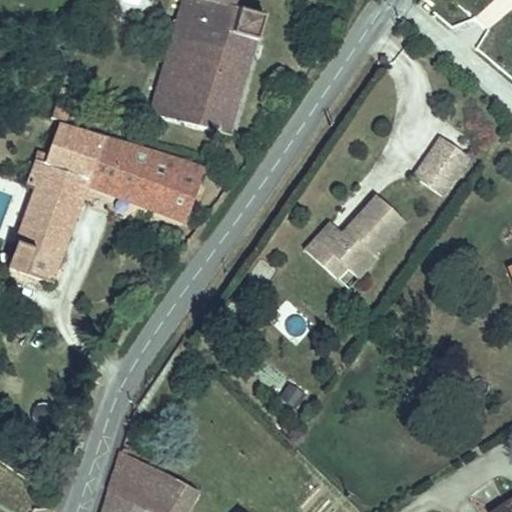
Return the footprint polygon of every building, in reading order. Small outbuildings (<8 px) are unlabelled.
[(200,0),(164,121),(243,143),(278,21),(242,10),(244,0),(200,0)] [(77,130),(87,100),(73,95),(63,126),(77,130)] [(49,199),(38,231),(75,245),(94,192),(111,145),(73,133),(61,164),(52,161),(40,195),(49,199)] [(210,175),(111,145),(94,192),(191,226),(210,175)] [(445,213),(472,174),(446,155),(418,194),(445,213)] [(377,271),(408,239),(380,212),(345,250),(333,239),(312,262),(324,274),(331,267),(351,285),(356,290),(375,269),(377,271)] [(75,245),(38,231),(20,279),(57,293),(75,245)] [(351,285),(331,267),(324,274),(344,292),(351,285)] [(270,321),(296,341),(311,323),(286,302),(270,321)] [(124,448),(102,511),(141,511),(147,501),(170,511),(180,511),(195,484),(124,448)] [(511,507),(506,498),(487,511),(506,511),(511,508),(511,507)]
